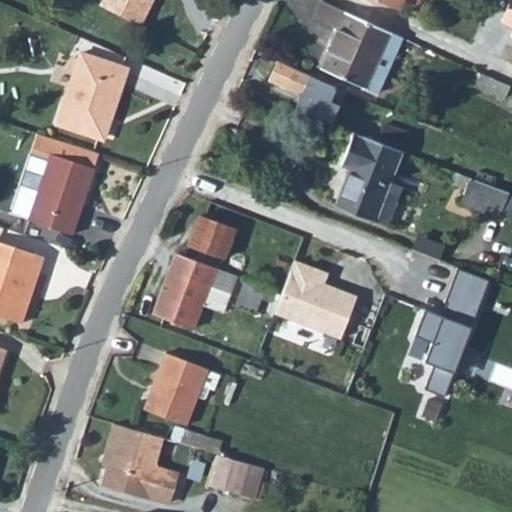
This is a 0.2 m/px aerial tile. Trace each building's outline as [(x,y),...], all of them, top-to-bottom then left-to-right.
[(120,0),(148,14),(155,0),(120,0)] [(357,0),(352,13),(374,23),(384,2),(397,8),(401,0),(357,0)] [(374,88),(395,32),(320,4),(314,19),(341,30),(326,69),(374,88)] [(68,48),(48,120),(96,134),(117,61),(68,48)] [(340,89),(271,62),(262,83),(331,111),(340,89)] [(379,125),(373,140),(395,148),(401,134),(379,125)] [(24,214),(68,227),(91,146),(37,131),(27,128),(21,149),(42,154),(24,214)] [(402,155),(353,136),(340,167),(350,172),(335,208),(375,224),(402,155)] [(510,195),(471,180),(461,206),(501,220),(510,195)] [(190,243),(226,257),(236,228),(200,215),(190,243)] [(442,252),(445,240),(418,234),(416,246),(442,252)] [(0,310),(18,315),(37,248),(0,236),(0,310)] [(221,270),(175,253),(152,315),(192,331),(203,303),(225,311),(236,276),(221,270)] [(326,275),(293,262),(273,315),(338,341),(355,298),(322,285),(326,275)] [(489,283),(457,270),(444,305),(446,306),(444,311),(448,313),(445,319),(424,311),(414,337),(431,344),(423,363),(433,367),(424,391),(444,399),(489,283)] [(245,279),(236,304),(269,317),(278,292),(245,279)] [(166,353),(144,410),(187,425),(198,396),(205,399),(209,388),(214,389),(219,375),(207,371),(208,369),(166,353)] [(108,422),(98,453),(108,457),(105,464),(98,484),(146,500),(147,498),(164,505),(174,478),(156,471),(154,463),(162,440),(108,422)] [(185,430),(181,443),(214,454),(219,440),(185,430)] [(98,453),(95,460),(105,464),(108,457),(98,453)] [(262,467),(219,455),(211,486),(254,497),(262,467)]
